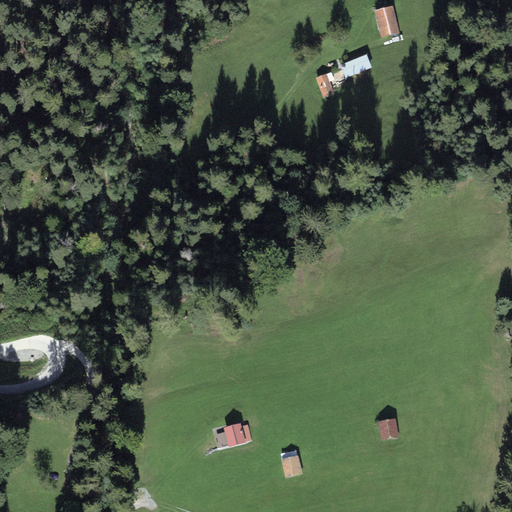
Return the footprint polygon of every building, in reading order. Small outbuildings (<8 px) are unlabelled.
[(394,11),(373,14),(378,39),(398,35),(394,11)] [(367,57),(341,68),(346,81),(372,70),(367,57)] [(331,76),(317,80),(323,100),(337,95),(331,76)] [(397,422),(380,424),(382,442),(399,440),(397,422)] [(224,432),(215,435),(218,442),(215,443),(217,449),(252,440),(248,425),(241,427),(240,424),(223,428),(224,432)] [(301,460),(282,464),(287,483),(305,478),(301,460)]
